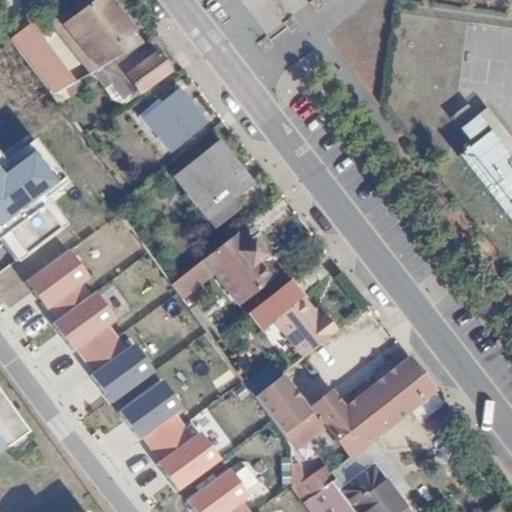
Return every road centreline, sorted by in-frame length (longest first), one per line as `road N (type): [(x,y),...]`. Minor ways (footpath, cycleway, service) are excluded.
road 1 (residential): [(511,431),(177,0)]
road 2 (residential): [(0,311),(146,511)]
